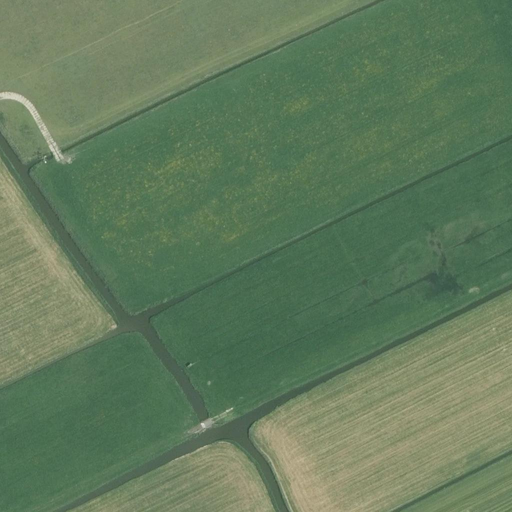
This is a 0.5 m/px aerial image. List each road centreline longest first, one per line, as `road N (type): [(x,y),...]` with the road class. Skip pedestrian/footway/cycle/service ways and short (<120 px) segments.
road 1 (track): [(33,511),(226,417)]
road 2 (track): [(399,332),(226,417)]
